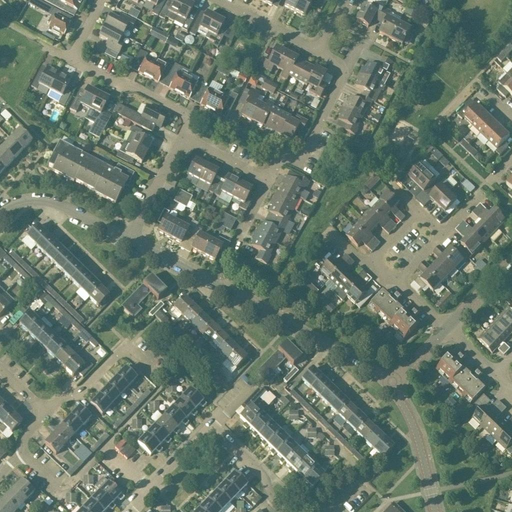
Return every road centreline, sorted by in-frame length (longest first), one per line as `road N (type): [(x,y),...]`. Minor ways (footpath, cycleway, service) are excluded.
road 1 (residential): [(396,379),(128,239)]
road 2 (residential): [(184,138),(193,119),(70,60),(103,0)]
road 3 (residential): [(161,378),(126,344),(44,413)]
road 4 (residential): [(267,181),(280,159),(300,158),(348,66)]
road 5 (residential): [(0,210),(25,200),(54,202),(128,239)]
road 6 (residential): [(435,511),(413,410),(396,379)]
